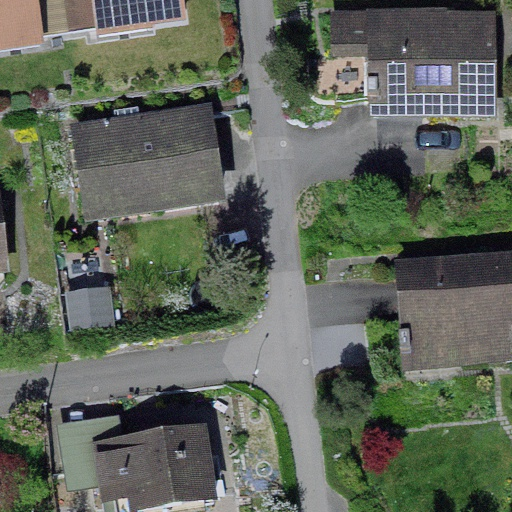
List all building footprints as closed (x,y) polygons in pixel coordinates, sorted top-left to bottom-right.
[(0,0),(0,53),(35,49),(28,0),(0,0)] [(174,0),(88,0),(95,40),(144,33),(143,28),(178,23),(174,0)] [(363,89),(363,106),(372,106),(372,119),(488,117),(487,27),(424,27),(423,24),(330,25),(330,58),(332,58),(332,62),(367,62),(367,89),(363,89)] [(105,221),(213,205),(201,120),(73,139),(79,182),(98,179),(105,221)] [(455,270),(394,274),(399,342),(395,342),(396,359),(455,353),(456,368),(511,363),(511,265),(485,267),(485,270),(455,272),(455,270)] [(176,511),(208,507),(198,437),(91,453),(100,511),(176,511)]
